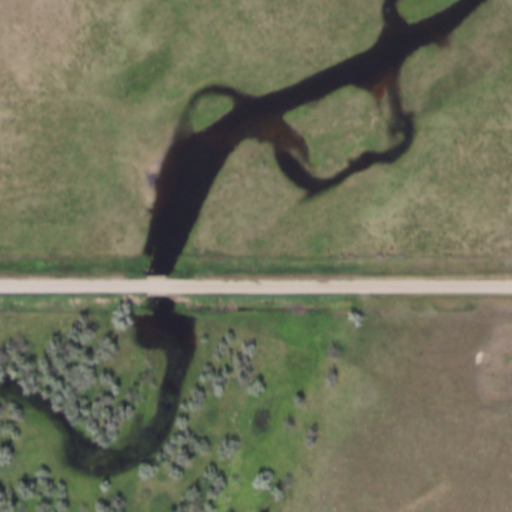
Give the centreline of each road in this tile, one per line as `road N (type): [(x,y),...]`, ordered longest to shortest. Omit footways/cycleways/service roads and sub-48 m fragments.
road 1 (residential): [(169,283),(511,283)]
road 2 (residential): [(0,282),(141,283)]
